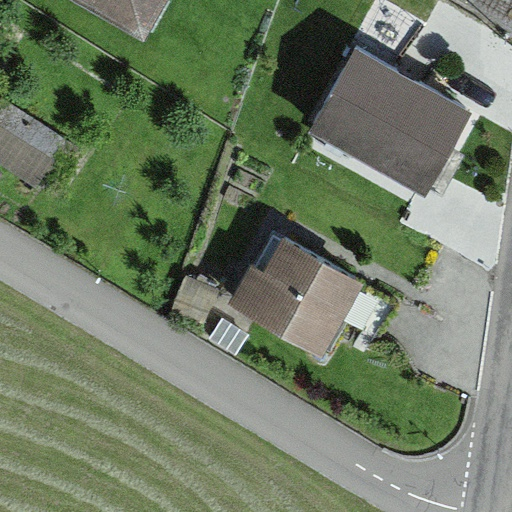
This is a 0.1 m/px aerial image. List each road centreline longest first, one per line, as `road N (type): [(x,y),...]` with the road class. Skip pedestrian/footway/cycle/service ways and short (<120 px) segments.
road 1 (residential): [(468,511),(383,481),(0,259)]
road 2 (residential): [(511,386),(493,511)]
